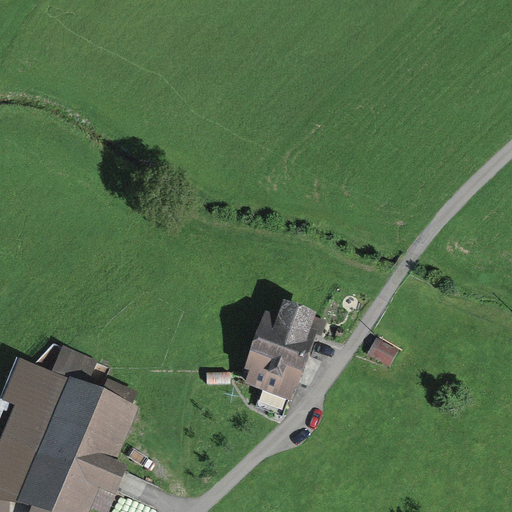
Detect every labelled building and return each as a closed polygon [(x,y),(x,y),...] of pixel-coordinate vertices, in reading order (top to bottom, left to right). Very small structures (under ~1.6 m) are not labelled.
[(309,309),(284,301),(268,347),(249,340),(233,384),(289,403),(303,361),(294,352),(309,309)] [(54,336),(44,360),(77,375),(88,351),(54,336)] [(399,351),(376,339),(368,355),(390,367),(399,351)] [(141,408),(21,351),(0,407),(0,491),(41,511),(83,511),(95,486),(117,493),(141,408)] [(13,511),(14,500),(0,498),(0,511),(13,511)]
